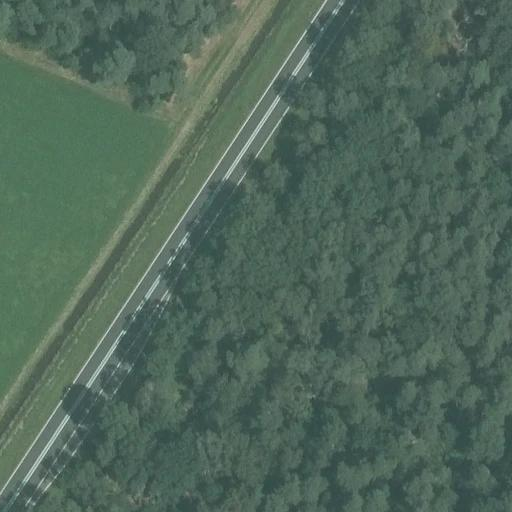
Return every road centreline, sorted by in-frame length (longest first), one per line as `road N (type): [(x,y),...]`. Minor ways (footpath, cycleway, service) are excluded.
road 1 (track): [(88,511),(431,0)]
road 2 (trunk): [(2,511),(340,0)]
